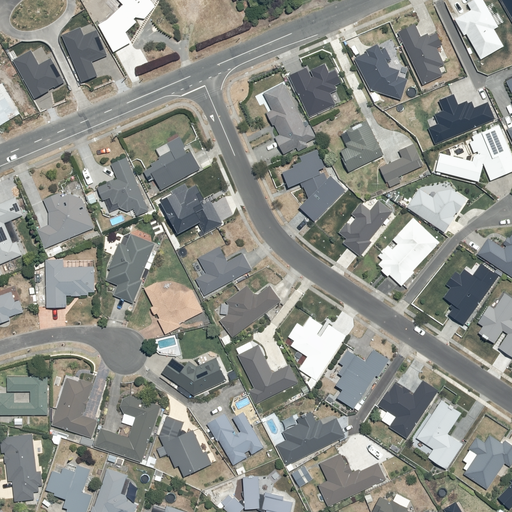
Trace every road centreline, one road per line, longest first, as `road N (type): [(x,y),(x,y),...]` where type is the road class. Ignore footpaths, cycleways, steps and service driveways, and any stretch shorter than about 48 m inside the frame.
road 1 (residential): [(388,322),(262,231),(199,73)]
road 2 (tertiary): [(0,157),(199,73)]
road 3 (tertiary): [(199,73),(372,0)]
road 4 (residential): [(388,322),(460,230),(509,210)]
road 5 (residential): [(511,403),(388,322)]
road 6 (residential): [(0,348),(83,333),(124,350)]
